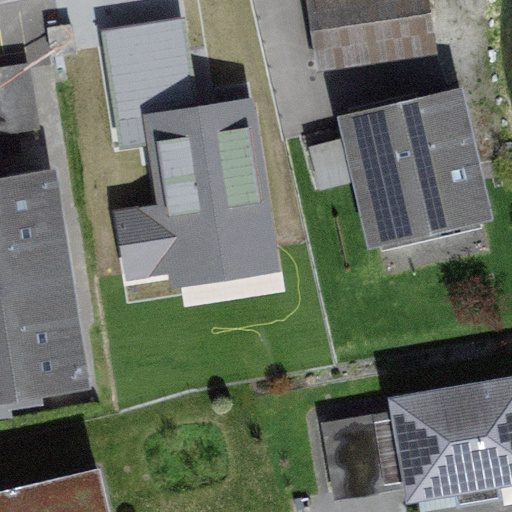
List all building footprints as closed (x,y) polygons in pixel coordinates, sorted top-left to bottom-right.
[(317,0),(327,65),(434,49),(426,0),(317,0)] [(23,65),(0,68),(0,133),(32,129),(23,65)] [(464,97),(345,122),(375,257),(493,232),(464,97)] [(250,104),(152,120),(166,208),(121,215),(130,274),(174,267),(177,283),(277,268),(250,104)] [(0,394),(76,382),(45,191),(0,198),(0,394)] [(427,500),(511,483),(511,396),(411,416),(427,500)] [(109,511),(100,470),(0,492),(0,511),(109,511)]
